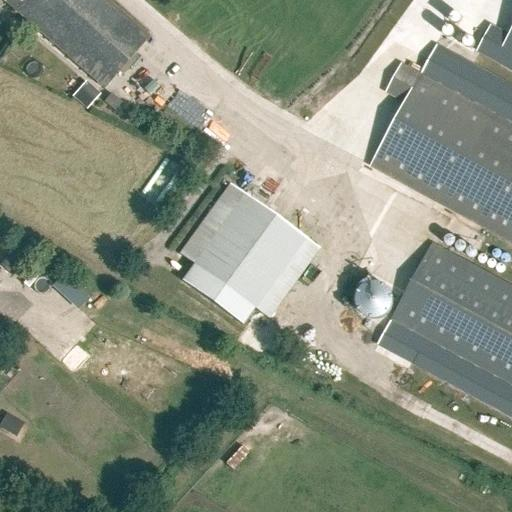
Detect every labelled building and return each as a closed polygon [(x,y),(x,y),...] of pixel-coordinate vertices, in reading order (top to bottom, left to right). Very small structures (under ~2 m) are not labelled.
[(5,0),(4,2),(104,90),(149,39),(104,0),(5,0)] [(511,127),(401,68),(388,93),(406,103),(372,167),(511,242),(511,127)] [(86,111),(99,95),(85,83),(71,98),(86,111)] [(114,112),(121,104),(110,95),(103,103),(114,112)] [(175,254),(192,267),(180,284),(239,327),(252,310),(265,320),(318,248),(228,183),(175,254)] [(511,288),(433,246),(392,323),(511,387),(511,288)] [(410,353),(391,371),(398,378),(417,360),(410,353)] [(0,430),(15,439),(23,425),(6,415),(0,425),(0,430)] [(235,440),(225,460),(243,469),(254,449),(235,440)]
